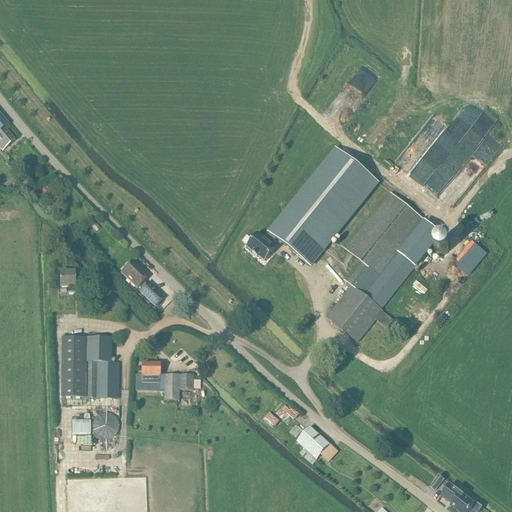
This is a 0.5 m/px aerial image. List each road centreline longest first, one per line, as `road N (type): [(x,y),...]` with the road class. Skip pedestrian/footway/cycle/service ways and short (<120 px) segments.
road 1 (unclassified): [(440,511),(300,407),(150,262),(0,98)]
road 2 (track): [(442,279),(457,254),(456,210),(511,153)]
